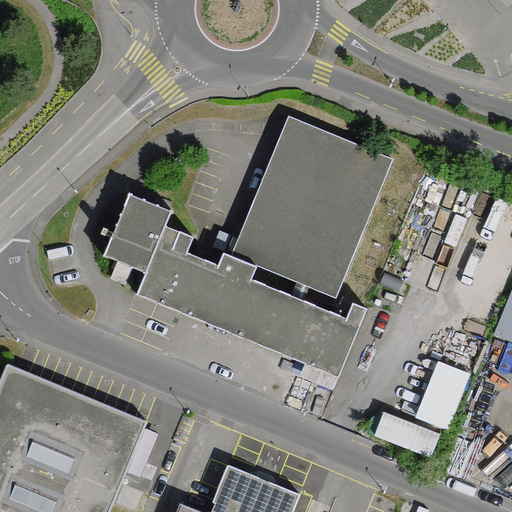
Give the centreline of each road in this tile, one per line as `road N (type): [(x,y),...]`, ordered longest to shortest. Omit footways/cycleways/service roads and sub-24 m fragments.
road 1 (unclassified): [(0,294),(46,326),(493,511)]
road 2 (unclassified): [(0,226),(193,49)]
road 3 (secondary): [(274,55),(511,148)]
road 4 (secondary): [(511,100),(411,73),(298,0)]
